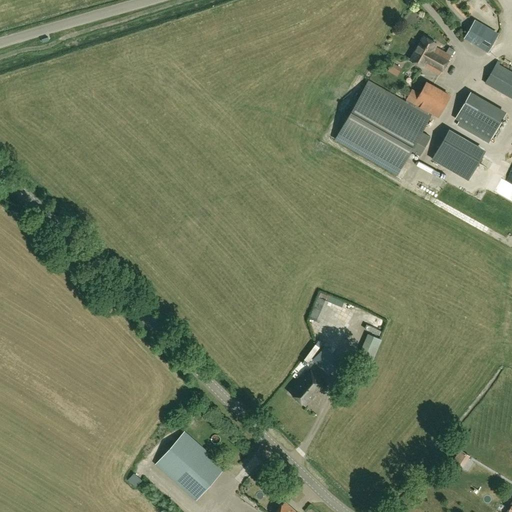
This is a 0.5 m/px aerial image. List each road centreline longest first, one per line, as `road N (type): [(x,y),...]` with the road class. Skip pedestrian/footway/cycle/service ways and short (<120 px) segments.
road 1 (unclassified): [(344,511),(274,452),(139,305),(0,174)]
road 2 (unclassified): [(0,44),(151,0)]
